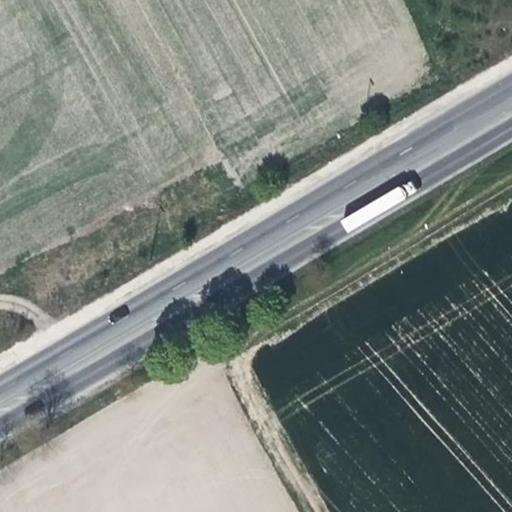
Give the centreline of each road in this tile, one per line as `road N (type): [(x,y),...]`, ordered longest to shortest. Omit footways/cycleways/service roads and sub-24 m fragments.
road 1 (primary): [(0,425),(511,123)]
road 2 (primary): [(511,84),(0,383)]
road 3 (track): [(326,511),(251,380),(242,343),(511,183)]
